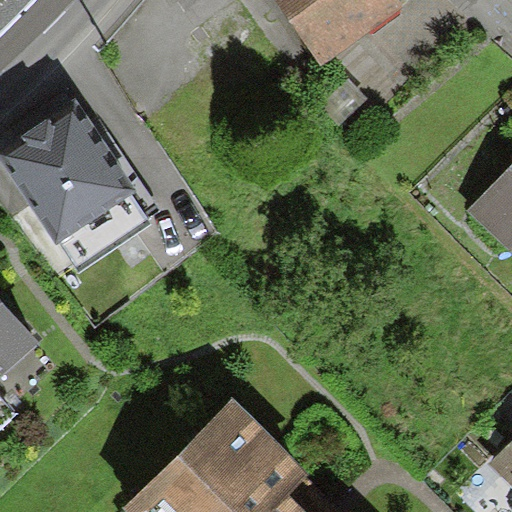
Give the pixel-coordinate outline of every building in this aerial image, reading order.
[(293,0),(324,42),(380,0),(293,0)] [(76,98),(0,153),(72,253),(148,198),(76,98)] [(511,158),(481,192),(511,220),(511,158)] [(0,305),(0,387),(41,351),(0,305)] [(318,511),(221,417),(139,501),(150,511),(318,511)] [(511,443),(500,456),(511,467),(511,443)]
